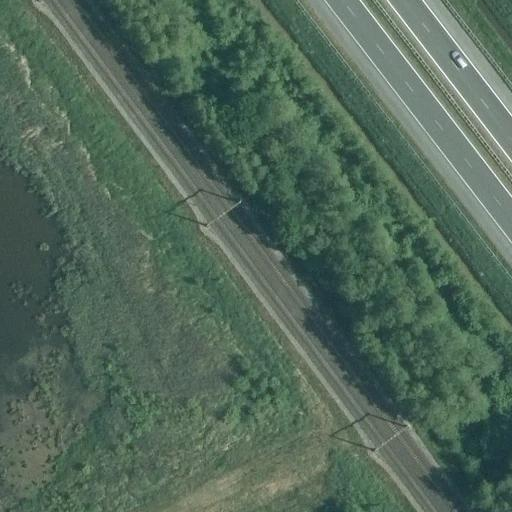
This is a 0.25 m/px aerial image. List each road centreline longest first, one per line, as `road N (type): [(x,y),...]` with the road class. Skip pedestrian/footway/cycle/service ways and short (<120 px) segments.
road 1 (motorway): [(338,0),(511,224)]
road 2 (motorway): [(511,143),(401,0)]
